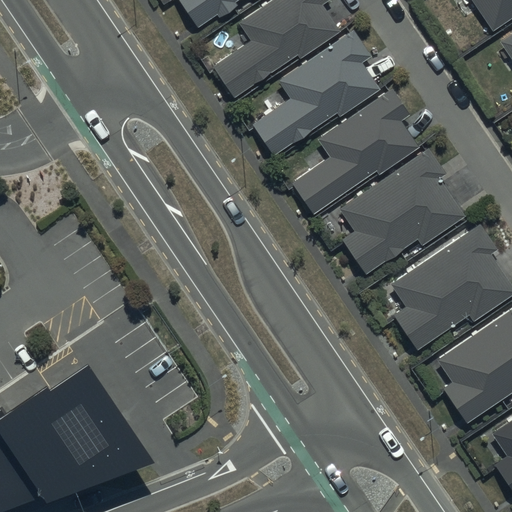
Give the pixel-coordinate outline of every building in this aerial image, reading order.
[(181,0),(195,20),(215,7),(217,10),(231,0),(181,0)] [(255,0),(235,14),(247,32),(210,58),(232,90),(294,47),(296,50),(336,23),(320,0),(255,0)] [(511,0),(474,0),(490,23),(511,7),(511,0)] [(350,22),(275,73),(287,90),(249,116),(270,147),(334,104),(336,108),(377,80),(359,54),(368,48),(350,22)] [(511,22),(497,33),(511,55),(511,22)] [(388,80),(314,130),(327,149),(289,174),(310,205),(373,163),(375,166),(415,139),(397,112),(405,107),(388,80)] [(425,140),(336,200),(351,222),(339,230),(342,235),(335,240),(356,272),(378,257),(382,262),(403,246),(399,241),(415,231),(419,236),(461,208),(436,170),(443,166),(425,140)] [(392,308),(386,313),(407,344),(413,340),(414,341),(465,307),(469,313),(511,284),(487,247),(494,242),(477,217),(387,276),(401,297),(390,305),(392,308)] [(445,386),(436,392),(453,417),(462,411),(464,414),(511,381),(511,299),(434,352),(449,374),(440,380),(445,386)] [(44,367),(0,395),(0,506),(3,510),(31,495),(34,497),(40,495),(43,500),(63,486),(67,492),(89,477),(96,475),(99,479),(104,476),(107,481),(140,457),(159,449),(88,343),(47,370),(44,367)] [(492,458),(486,463),(506,493),(511,489),(511,410),(489,427),(503,447),(491,456),(492,458)]
